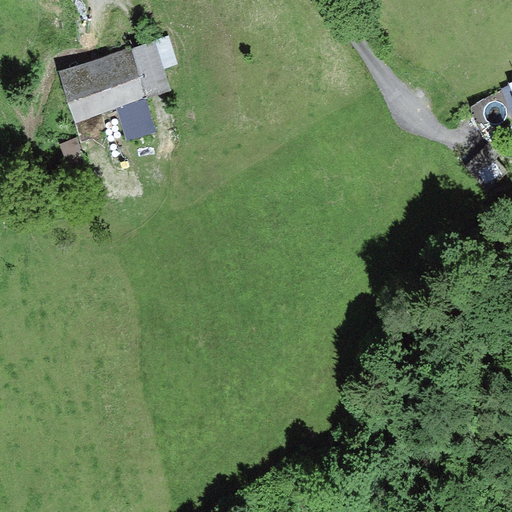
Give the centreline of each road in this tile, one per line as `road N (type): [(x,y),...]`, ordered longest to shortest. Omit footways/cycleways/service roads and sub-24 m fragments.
road 1 (track): [(511,177),(489,171),(418,123),(328,0)]
road 2 (track): [(33,160),(39,80),(53,55),(109,39),(129,7)]
